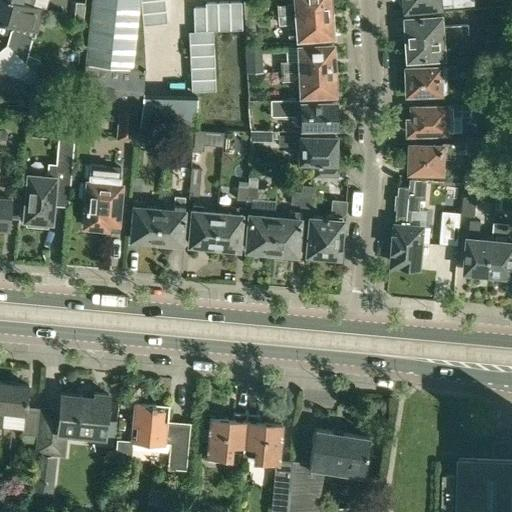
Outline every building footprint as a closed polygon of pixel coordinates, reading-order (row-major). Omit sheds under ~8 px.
[(43,10),(33,7),(30,6),(21,3),(10,0),(0,0),(0,22),(12,25),(35,32),(37,32),(43,10)] [(197,126),(198,97),(143,95),(145,69),(142,24),(139,0),(92,0),(85,64),(81,103),(120,107),(136,108),(142,109),(140,124),(197,126)] [(164,0),(145,0),(140,1),(142,13),(165,10),(164,0)] [(257,0),(245,0),(243,2),(245,17),(261,16),(260,4),(257,0)] [(297,14),(330,11),(330,3),(333,3),(332,0),(295,0),(296,8),(292,8),(288,4),(277,5),(278,15),(297,14)] [(407,10),(467,6),(475,5),(474,0),(403,0),(404,1),(406,2),(407,10)] [(218,30),(230,29),(229,1),(217,2),(218,30)] [(241,1),(229,1),(230,29),(242,29),(241,1)] [(85,3),(75,2),(74,16),(83,17),(85,3)] [(217,2),(205,2),(205,6),(206,30),(218,30),(217,2)] [(206,30),(205,6),(193,6),(194,30),(206,30)] [(165,10),(142,13),(143,24),(167,22),(165,10)] [(330,11),(297,14),(278,15),(278,23),(287,23),(288,38),(299,37),(299,39),(332,36),(332,32),(335,32),(334,20),(331,20),(330,11)] [(409,33),(409,40),(469,35),(468,25),(443,27),(442,16),(408,18),(408,22),(406,28),(409,33)] [(10,29),(6,46),(29,68),(41,81),(50,72),(36,61),(28,52),(32,36),(34,36),(35,32),(24,29),(12,25),(11,29),(10,29)] [(212,30),(194,31),(188,31),(189,43),(213,42),(212,30)] [(410,48),(408,53),(410,57),(411,60),(446,57),(445,47),(470,45),(470,44),(469,35),(409,40),(410,48)] [(189,43),(190,55),(213,54),(213,42),(189,43)] [(299,47),(299,61),(280,61),(280,72),(294,71),(300,71),(333,69),(333,61),(336,61),(335,49),(333,49),(333,45),(299,47)] [(0,72),(6,74),(20,78),(36,86),(41,81),(29,68),(6,46),(0,50),(0,72)] [(214,66),(213,54),(190,55),(190,67),(214,66)] [(191,79),(215,78),(214,66),(190,67),(191,79)] [(443,93),(443,91),(451,90),(450,78),(458,78),(457,66),(409,67),(409,94),(443,93)] [(333,69),(300,71),(301,95),(335,94),(334,90),(337,90),(336,78),(334,78),(333,69)] [(294,71),(280,72),(281,81),(291,80),(295,76),(294,71)] [(215,78),(191,79),(191,91),(215,90),(215,78)] [(511,81),(491,83),(492,96),(511,95),(511,81)] [(511,95),(492,96),(492,111),(511,109),(511,95)] [(336,112),(336,102),(303,103),(303,99),(270,100),(270,117),(295,116),(295,125),(303,125),(303,127),(336,126),(336,124),(338,122),(338,117),(336,112)] [(415,118),(410,118),(411,133),(453,131),(461,131),(461,118),(461,116),(462,116),(474,115),(473,104),(440,106),(440,103),(426,104),(426,106),(414,107),(415,118)] [(133,141),(136,108),(120,107),(117,140),(133,141)] [(70,190),(76,116),(58,115),(56,130),(59,130),(56,162),(48,162),(47,174),(28,173),(24,218),(28,218),(27,223),(46,225),(46,220),(51,220),(54,188),(70,190)] [(161,129),(141,128),(141,145),(161,146),(161,129)] [(193,130),(178,130),(178,142),(193,142),(193,130)] [(272,130),(250,130),(250,140),(272,141),(272,130)] [(339,160),(339,148),(336,149),(336,136),(279,135),(279,145),(292,145),(292,148),(299,148),(299,161),(336,162),(336,160),(339,160)] [(480,143),(468,142),(443,142),(443,144),(412,144),(412,157),(409,157),(409,167),(411,167),(411,171),(444,172),(444,160),(456,160),(456,153),(480,154),(480,143)] [(84,223),(86,224),(87,224),(87,227),(101,229),(102,225),(117,227),(118,219),(117,219),(121,167),(90,164),(88,184),(83,184),(82,199),(86,199),(84,223)] [(313,166),(312,177),(317,177),(331,178),(338,178),(339,166),(331,166),(317,166),(313,166)] [(191,167),(190,181),(189,195),(199,196),(201,168),(191,167)] [(140,177),(132,176),(131,190),(140,190),(140,177)] [(393,233),(391,250),(391,252),(393,252),(392,264),(404,265),(406,268),(414,269),(416,266),(418,266),(422,227),(410,226),(412,209),(419,210),(420,199),(424,199),(426,180),(411,179),(410,189),(399,188),(398,197),(397,197),(396,208),(397,208),(395,233),(393,233)] [(478,185),(465,184),(461,215),(475,216),(478,185)] [(312,185),(301,185),(301,191),(292,190),(291,203),(299,204),(299,207),(311,207),(312,185)] [(246,199),(247,187),(238,186),(237,199),(246,199)] [(247,187),(246,199),(256,200),(257,187),(247,186),(247,187)] [(0,226),(8,228),(11,197),(0,195),(0,226)] [(159,207),(155,243),(167,244),(170,242),(180,243),(184,196),(174,195),(173,208),(159,207)] [(134,200),(131,230),(130,238),(140,239),(143,242),(155,243),(159,207),(145,206),(145,201),(134,200)] [(345,212),(346,201),(332,200),(331,211),(332,211),(331,219),(309,217),(306,253),(308,253),(308,257),(321,258),(322,255),(338,256),(342,215),(345,212)] [(212,248),(216,211),(202,210),(203,204),(192,203),(188,243),(200,245),(200,247),(212,248)] [(231,212),(216,211),(212,248),(226,250),(226,247),(238,248),(242,208),(231,207),(231,212)] [(246,245),(246,249),(255,250),(258,253),(270,254),(274,216),(275,210),(261,209),(251,208),(250,208),(246,245)] [(288,217),(274,216),(270,254),(283,255),(286,252),(296,253),(296,249),(300,212),(289,211),(288,217)] [(461,213),(443,211),(440,243),(458,244),(461,213)] [(466,263),(465,271),(476,272),(476,274),(488,275),(489,273),(492,239),(478,238),(479,221),(470,220),(466,263)] [(494,223),(492,239),(489,273),(491,273),(493,276),(500,276),(502,274),(511,275),(511,222),(508,222),(508,224),(494,223)] [(21,433),(36,434),(39,408),(26,407),(28,393),(28,385),(0,381),(0,426),(1,426),(3,411),(23,413),(21,433)] [(58,410),(39,408),(36,434),(35,451),(63,454),(65,433),(104,437),(107,402),(108,394),(94,392),(93,396),(60,393),(58,410)] [(164,424),(165,420),(166,404),(136,401),(137,397),(136,397),(131,447),(132,447),(133,440),(169,443),(167,467),(186,469),(189,427),(164,424)] [(231,444),(243,445),(246,414),(233,413),(233,418),(210,416),(206,456),(230,458),(231,444)] [(246,414),(243,445),(255,446),(254,460),(265,461),(276,462),(272,508),(271,511),(285,511),(286,510),(291,463),(291,460),(279,459),(280,441),(281,430),(282,422),(259,420),(260,415),(246,414)] [(309,465),(291,463),(286,510),(313,509),(319,469),(362,476),(368,436),(314,427),(309,465)] [(123,459),(124,439),(116,438),(115,458),(123,459)] [(511,511),(511,459),(459,458),(457,511),(511,511)] [(442,475),(441,511),(453,511),(454,475),(442,475)]
